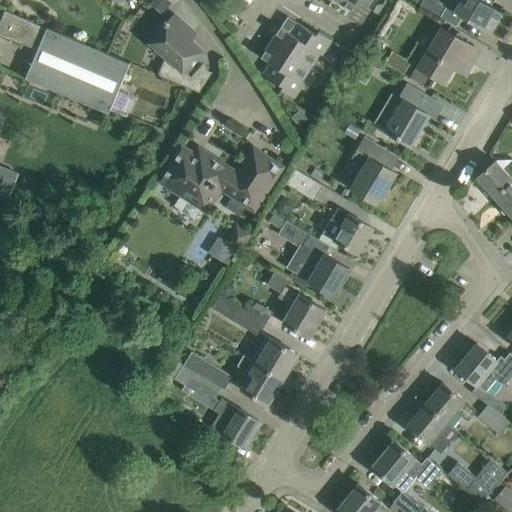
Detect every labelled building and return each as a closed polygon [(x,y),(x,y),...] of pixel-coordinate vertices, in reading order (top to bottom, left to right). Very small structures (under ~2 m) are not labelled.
[(335,0),(351,10),(357,1),(368,8),(372,0),(335,0)] [(452,25),(458,14),(490,34),(503,13),(480,0),(437,0),(437,1),(435,0),(422,0),(419,5),(452,25)] [(511,0),(496,0),(511,9),(511,6),(511,0)] [(26,78),(109,113),(130,63),(5,10),(0,21),(0,34),(38,50),(26,78)] [(165,20),(163,23),(166,25),(154,38),(155,46),(170,60),(168,65),(163,63),(158,75),(199,92),(212,73),(202,64),(191,77),(186,72),(204,52),(190,40),(191,38),(191,34),(193,32),(173,14),(167,21),(165,20)] [(313,69),(331,40),(318,32),(316,35),(297,22),(290,33),(281,27),(271,42),(313,69)] [(441,27),(418,67),(444,83),(460,57),(472,64),(480,51),(441,27)] [(271,42),(261,57),(270,63),(263,73),(283,86),(275,99),(286,111),(313,69),(271,42)] [(331,74),(330,80),(340,86),(357,60),(345,52),(331,74)] [(393,55),(388,64),(403,73),(409,63),(393,55)] [(415,68),(410,78),(423,85),(428,76),(415,68)] [(0,109),(37,125),(49,96),(4,78),(0,88),(0,109)] [(404,101),(386,131),(411,145),(428,115),(434,119),(442,106),(407,85),(399,98),(404,101)] [(349,125),(344,133),(355,140),(360,131),(349,125)] [(378,162),(385,150),(364,137),(352,157),(365,164),(351,188),(378,204),(397,173),(378,162)] [(161,180),(182,193),(174,205),(195,219),(203,207),(206,209),(221,186),(253,208),(280,167),(259,154),(250,155),(237,175),(199,150),(195,157),(182,149),(161,180)] [(511,181),(511,162),(504,169),(496,160),(477,178),(494,198),(511,181)] [(0,166),(0,194),(9,198),(19,174),(0,166)] [(287,183),(314,200),(323,185),(296,169),(287,183)] [(511,217),(511,216),(511,181),(494,198),(511,217)] [(337,206),(322,232),(358,254),(373,228),(337,206)] [(286,220),(278,234),(301,247),(302,245),(310,249),(303,261),(300,260),(294,271),(289,279),(305,288),(309,281),(316,285),(333,296),(349,269),(325,254),(330,246),(318,239),(286,220)] [(236,221),(222,242),(240,254),(254,233),(236,221)] [(285,286),(279,297),(295,307),(285,323),(291,326),(308,337),(325,309),(308,299),(301,295),(301,296),(285,286)] [(267,322),(250,312),(220,294),(212,307),(258,336),(267,322)] [(256,302),(250,312),(267,322),(273,312),(256,302)] [(252,360),(283,380),(298,354),(267,336),(252,360)] [(511,355),(510,354),(505,360),(500,356),(497,360),(476,343),(456,367),(485,392),(495,380),(503,387),(511,376),(511,355)] [(184,365),(221,388),(225,390),(233,376),(192,352),(184,365)] [(283,380),(252,360),(243,354),(237,365),(246,370),(237,385),(243,389),(242,390),(267,405),(283,380)] [(177,361),(169,373),(175,377),(175,378),(185,384),(213,402),(215,398),(221,388),(184,365),(183,365),(177,361)] [(425,404),(446,422),(455,412),(467,422),(477,410),(443,383),(425,404)] [(219,413),(211,427),(225,435),(232,439),(242,446),(243,445),(246,447),(254,435),(250,433),(258,420),(241,410),(222,398),(220,401),(217,405),(214,410),(219,413)] [(437,433),(446,422),(425,404),(407,426),(428,444),(429,443),(441,453),(449,443),(437,433)] [(510,422),(488,404),(478,416),(500,434),(510,422)] [(413,459),(414,457),(395,441),(384,454),(381,451),(371,463),(375,465),(373,467),(403,492),(415,478),(427,488),(441,470),(426,458),(421,465),(413,459)] [(482,482),(458,462),(448,474),(480,502),(490,492),(500,481),(507,472),(497,464),(482,482)] [(496,497),(495,498),(511,511),(511,490),(506,485),(506,486),(500,481),(490,492),(496,497)] [(340,511),(391,511),(359,484),(358,485),(360,486),(353,495),(351,494),(338,510),(340,511)] [(430,511),(418,502),(409,511),(430,511)]
